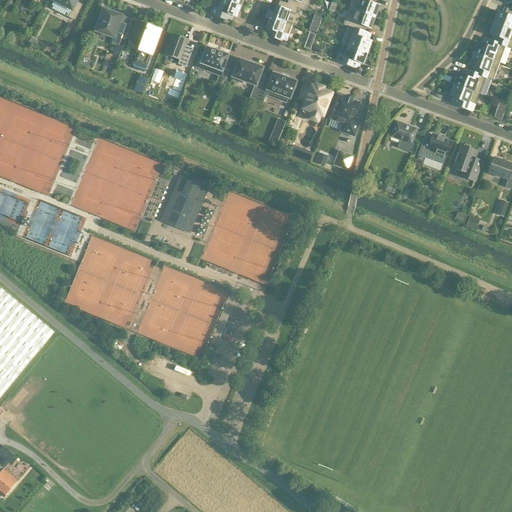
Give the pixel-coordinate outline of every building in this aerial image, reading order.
[(52,0),(72,10),(68,17),(74,20),(82,5),(77,2),(77,0),(52,0)] [(241,6),(224,0),(221,0),(218,10),(212,7),(210,14),(228,21),(231,15),(236,17),(237,18),(241,6)] [(282,2),(306,11),(310,0),(289,0),(288,4),(282,2)] [(352,0),(349,8),(375,17),(379,6),(378,5),(378,6),(373,4),(374,0),(352,0)] [(274,5),(270,17),(295,26),(289,24),(292,13),(299,16),(301,10),(306,11),(282,2),(280,8),(275,6),(274,5)] [(375,17),(349,8),(343,25),(367,34),(367,33),(362,32),(364,26),(371,29),(375,17)] [(492,22),(491,22),(511,29),(511,10),(506,8),(504,14),(499,12),(498,12),(494,23),(492,22)] [(120,22),(122,16),(104,9),(96,31),(114,37),(112,43),(119,46),(127,24),(120,22)] [(295,26),(270,17),(265,28),(266,29),(272,31),(269,37),(288,44),(295,26)] [(155,48),(161,30),(137,21),(130,39),(141,43),(139,50),(134,65),(145,70),(151,55),(154,47),(155,48)] [(486,39),(511,48),(511,29),(491,22),(488,30),(491,31),(490,35),(491,35),(496,37),(494,42),(487,39),(486,39)] [(348,27),(342,44),(367,53),(371,41),(365,39),(367,34),(343,25),(348,27)] [(188,40),(173,35),(170,40),(169,40),(166,48),(167,49),(165,54),(180,60),(178,64),(186,67),(193,48),(185,46),(188,40)] [(511,49),(511,48),(486,39),(484,45),(479,43),(478,43),(477,46),(474,45),(471,53),(499,63),(505,47),(511,49)] [(367,53),(342,44),(348,46),(345,57),(338,54),(336,61),(355,68),(357,62),(363,64),(367,53)] [(216,51),(215,50),(208,48),(208,47),(207,47),(206,48),(207,48),(204,54),(202,53),(201,53),(201,54),(197,66),(196,66),(196,67),(197,67),(206,71),(207,71),(207,70),(208,66),(218,70),(216,74),(216,75),(217,75),(220,76),(221,76),(221,75),(222,71),(223,71),(228,56),(229,55),(228,55),(220,52),(219,52),(216,51)] [(466,71),(493,80),(499,63),(471,53),(471,54),(474,54),(470,66),(471,66),(476,68),(474,73),(467,70),(466,71)] [(255,85),(256,86),(257,85),(256,85),(262,69),(263,69),(263,68),(262,67),(262,68),(254,65),(254,64),(253,64),(249,63),(248,62),(240,59),(239,59),(239,60),(233,76),(232,77),(233,77),(255,85)] [(176,69),(173,77),(175,77),(171,90),(168,89),(166,95),(178,99),(187,74),(176,69)] [(493,81),(493,80),(466,71),(464,76),(459,74),(458,74),(454,85),(479,95),(485,78),(493,81)] [(274,74),(271,81),(269,86),(263,84),(256,101),(263,103),(265,96),(287,104),(289,98),(290,98),(291,95),(292,96),(296,86),(295,85),(296,82),(288,79),(289,77),(282,75),(281,77),(274,74)] [(140,76),(135,91),(141,94),(143,94),(149,79),(140,76)] [(224,83),(217,80),(212,93),(220,96),(224,83)] [(479,95),(454,85),(450,97),(451,97),(456,99),(454,105),(473,112),(479,95)] [(311,89),(304,86),(299,99),(306,102),(304,109),(312,112),(310,116),(311,120),(316,122),(319,119),(321,115),(323,116),(326,107),(327,107),(332,93),(315,87),(314,88),(312,87),(311,89)] [(509,102),(511,92),(511,88),(506,86),(501,99),(509,102)] [(353,119),(359,104),(352,101),(353,98),(347,96),(346,99),(339,96),(331,119),(344,124),(341,131),(354,136),(356,131),(358,120),(353,119)] [(500,101),(495,117),(503,120),(508,104),(500,101)] [(286,124),(278,120),(268,144),(277,147),(286,124)] [(417,129),(397,122),(391,137),(401,140),(398,148),(411,153),(414,144),(411,143),(417,129)] [(438,137),(433,135),(430,142),(424,140),(419,153),(426,155),(424,158),(442,164),(446,156),(448,157),(453,143),(444,139),(438,136),(438,137)] [(464,147),(461,146),(453,168),(463,172),(462,177),(475,182),(481,164),(476,162),(474,159),(477,152),(469,149),(470,147),(464,145),(464,147)] [(314,154),(293,147),(290,156),(310,164),(314,154)] [(329,161),(332,155),(319,150),(315,161),(327,166),(329,161)] [(333,165),(348,170),(353,157),(338,151),(333,165)] [(511,173),(511,170),(511,164),(494,158),(488,173),(508,180),(505,187),(511,190),(511,188),(511,173)] [(208,189),(180,178),(174,192),(176,193),(173,199),(175,199),(166,221),(186,230),(195,208),(197,209),(200,203),(202,204),(208,189)] [(31,200),(33,192),(25,190),(23,197),(31,200)] [(479,229),(481,219),(471,216),(468,227),(479,229)] [(306,230),(311,219),(306,217),(302,228),(306,230)] [(67,231),(44,223),(39,237),(62,244),(67,231)] [(0,395),(53,331),(0,287),(0,395)] [(5,446),(0,452),(0,454),(14,465),(20,457),(5,446)] [(0,466),(0,494),(4,498),(18,481),(0,466)]
